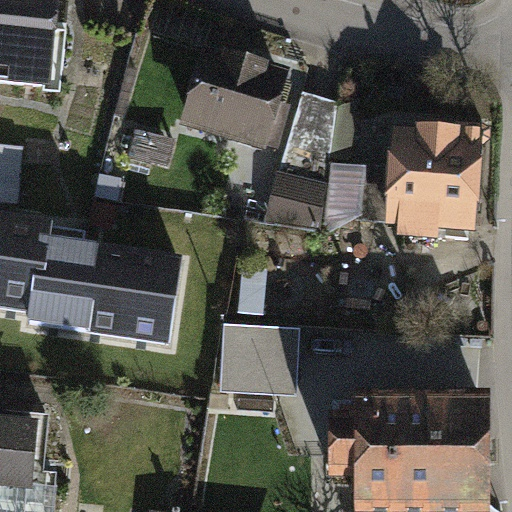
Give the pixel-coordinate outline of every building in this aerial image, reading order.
[(0,0),(0,76),(61,83),(68,0),(0,0)] [(298,78),(209,53),(185,134),(274,160),(298,78)] [(343,104),(308,97),(271,221),(322,229),(343,104)] [(426,128),(401,126),(393,222),(406,223),(406,231),(448,235),(449,225),(483,227),(491,136),(480,135),(481,124),(427,119),(426,128)] [(178,149),(140,138),(133,164),(171,174),(178,149)] [(0,205),(27,207),(29,150),(0,149),(0,205)] [(107,220),(0,209),(0,305),(18,307),(20,280),(100,288),(107,220)] [(305,400),(307,330),(229,328),(227,397),(305,400)] [(103,330),(103,350),(180,353),(181,333),(103,330)] [(488,511),(496,505),(497,416),(478,402),(361,401),(361,419),(333,419),(333,481),(358,481),(357,511),(488,511)] [(10,413),(0,411),(0,506),(40,510),(47,434),(8,431),(10,413)]
